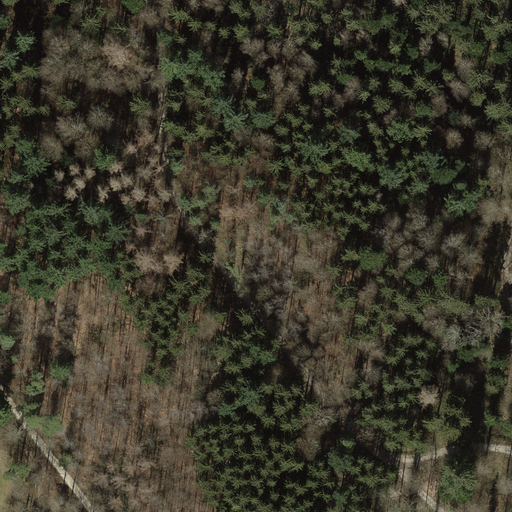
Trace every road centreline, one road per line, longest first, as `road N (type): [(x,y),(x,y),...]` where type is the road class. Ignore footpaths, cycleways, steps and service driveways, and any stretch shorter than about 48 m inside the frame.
road 1 (track): [(147,0),(160,13),(160,137),(179,208),(339,416),(446,511)]
road 2 (track): [(92,511),(0,389)]
road 3 (track): [(394,463),(466,449),(511,450)]
